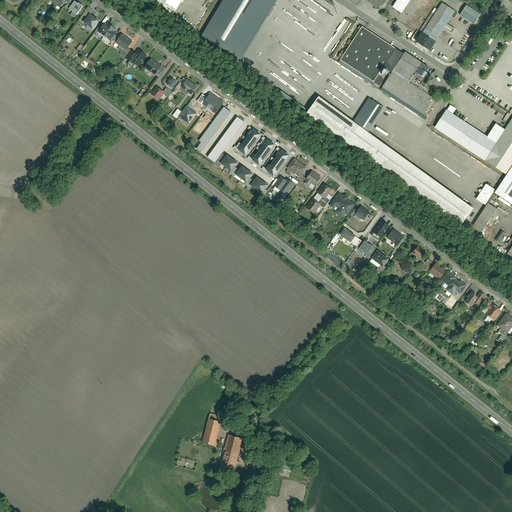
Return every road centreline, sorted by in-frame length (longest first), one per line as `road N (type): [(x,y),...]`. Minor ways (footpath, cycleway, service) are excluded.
road 1 (primary): [(0,20),(511,431)]
road 2 (residential): [(511,304),(99,0)]
road 3 (residential): [(502,0),(451,69),(337,0)]
